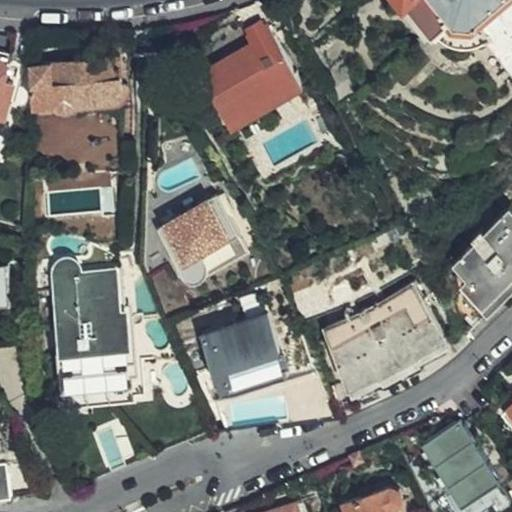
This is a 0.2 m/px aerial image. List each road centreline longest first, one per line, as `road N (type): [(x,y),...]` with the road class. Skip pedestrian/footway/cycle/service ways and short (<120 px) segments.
road 1 (residential): [(511,325),(412,402),(254,468)]
road 2 (residential): [(254,468),(245,457),(218,456),(83,511)]
